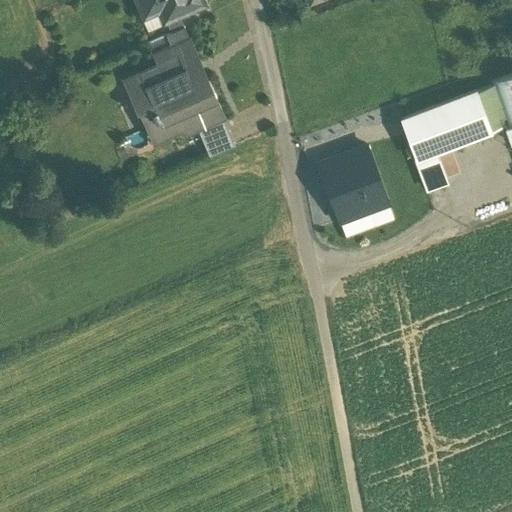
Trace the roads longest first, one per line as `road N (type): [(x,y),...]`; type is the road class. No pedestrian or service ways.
road 1 (track): [(356,511),(292,174)]
road 2 (residential): [(252,0),(292,174)]
